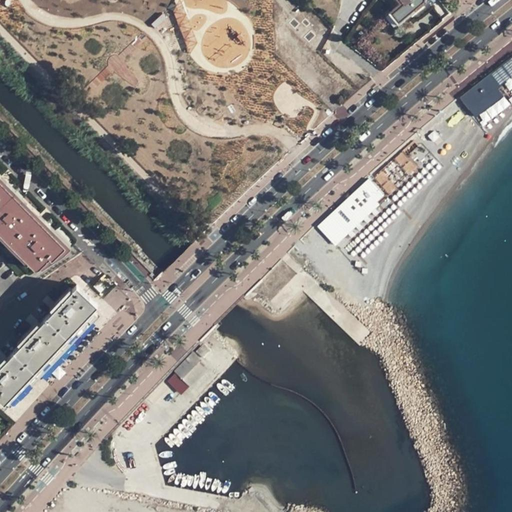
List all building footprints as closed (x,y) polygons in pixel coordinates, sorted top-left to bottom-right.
[(396,0),(399,4),(388,12),(398,25),(427,3),(426,0),(396,0)] [(181,24),(187,49),(196,46),(190,22),(181,24)] [(511,55),(462,98),(477,116),(511,88),(511,55)] [(378,178),(385,197),(397,193),(390,174),(378,178)] [(0,232),(35,267),(40,266),(50,257),(52,258),(65,245),(0,178),(0,232)] [(385,198),(367,179),(316,226),(334,246),(385,198)] [(0,397),(4,401),(9,397),(55,348),(97,303),(77,284),(0,364),(0,397)] [(209,349),(204,343),(197,350),(202,356),(209,349)] [(60,353),(55,348),(9,397),(13,402),(60,353)] [(194,354),(178,371),(191,383),(207,366),(194,354)] [(175,372),(167,380),(180,394),(188,387),(175,372)]
